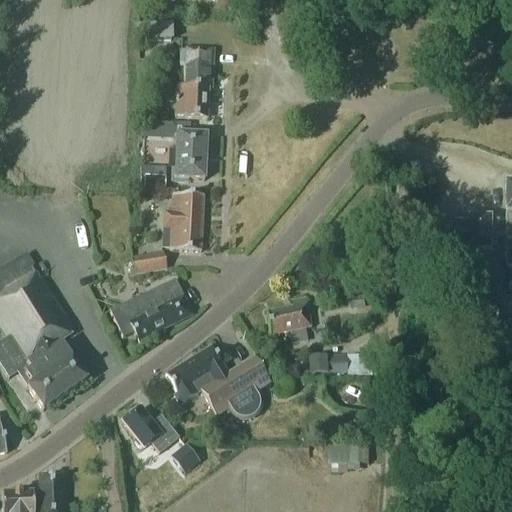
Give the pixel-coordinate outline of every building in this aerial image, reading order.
[(151,38),(179,40),(180,25),(151,24),(151,38)] [(183,120),(207,121),(208,91),(211,91),(213,51),(185,50),(185,53),(179,52),(179,66),(185,66),(184,89),(175,89),(174,118),(183,119),(183,120)] [(144,124),(144,136),(168,137),(169,125),(144,124)] [(188,182),(204,183),(206,138),(187,137),(188,126),(178,126),(169,125),(168,137),(173,137),(173,141),(173,152),(175,152),(175,158),(170,158),(170,166),(174,166),(174,170),(172,170),(171,183),(188,184),(188,182)] [(143,189),(164,190),(164,180),(144,179),(143,189)] [(497,238),(508,238),(508,270),(511,270),(511,189),(510,190),(510,189),(507,189),(507,192),(508,191),(508,221),(492,221),(492,218),(479,218),(472,218),(472,221),(456,221),(456,223),(457,223),(457,235),(472,235),(472,251),(492,251),(492,247),(497,247),(497,238)] [(170,231),(168,252),(200,254),(203,198),(171,196),(170,214),(163,214),(163,231),(170,231)] [(130,259),(133,277),(167,272),(164,254),(130,259)] [(34,276),(30,270),(33,268),(25,256),(0,271),(0,334),(5,341),(0,343),(0,369),(7,381),(16,375),(26,390),(42,413),(86,383),(60,344),(74,335),(34,276)] [(122,340),(133,334),(138,344),(191,318),(175,282),(109,313),(122,340)] [(352,309),(364,308),(363,298),(351,299),(352,309)] [(307,344),(305,330),(309,329),(305,300),(289,303),(290,309),(266,314),(270,337),(289,333),(291,347),(307,344)] [(215,418),(229,409),(233,415),(238,419),(245,420),(252,418),(257,413),(259,407),(259,400),(255,394),(269,385),(254,360),(227,376),(211,350),(200,357),(199,356),(165,378),(176,396),(173,398),(179,407),(200,394),(215,418)] [(282,366),(284,361),(282,357),(278,355),(273,356),(271,361),(273,366),(278,368),(282,366)] [(327,358),(310,358),(311,376),(328,376),(347,376),(347,358),(327,358)] [(142,451),(149,445),(158,456),(178,441),(159,418),(151,425),(140,411),(121,425),(142,451)] [(344,444),(344,465),(368,465),(368,444),(344,444)] [(193,458),(184,447),(170,459),(178,470),(193,458)] [(63,511),(62,477),(38,478),(38,511),(63,511)] [(1,496),(1,511),(33,511),(33,494),(1,496)]
